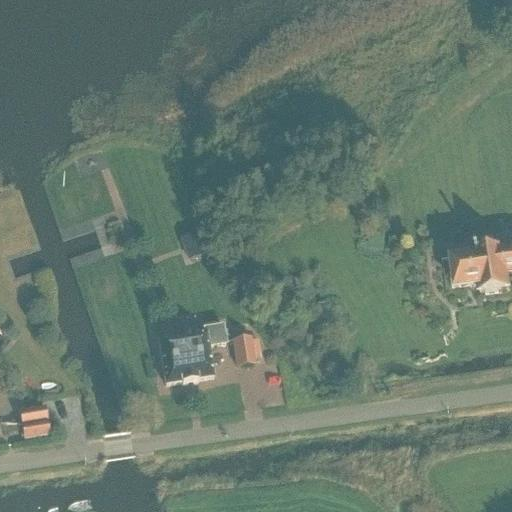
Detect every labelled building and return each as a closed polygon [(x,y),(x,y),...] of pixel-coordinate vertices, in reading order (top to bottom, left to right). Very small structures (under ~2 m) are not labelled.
[(204,256),(196,234),(185,238),(193,259),(204,256)] [(478,286),(479,293),(509,289),(507,274),(511,273),(511,250),(503,252),(503,248),(494,249),(493,239),(475,241),(477,256),(451,259),(455,289),(478,286)] [(226,345),(223,328),(204,331),(205,337),(159,344),(166,387),(182,385),(182,387),(198,384),(197,382),(213,380),(208,348),(226,345)] [(255,365),(251,340),(233,342),(237,368),(255,365)] [(277,383),(289,384),(290,369),(278,368),(277,383)] [(19,414),(24,441),(50,437),(47,422),(42,422),(40,411),(19,414)]
